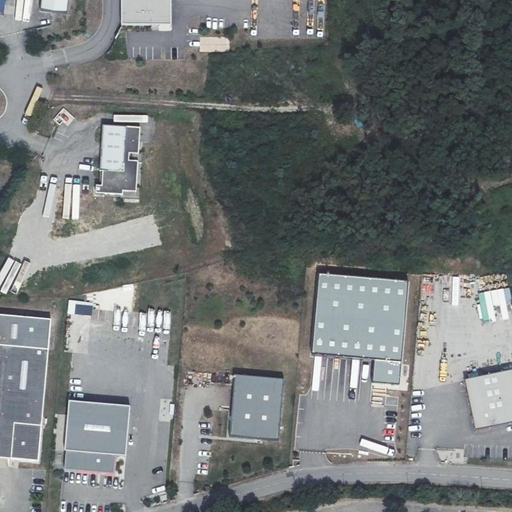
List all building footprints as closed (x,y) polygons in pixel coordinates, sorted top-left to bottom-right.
[(0,0),(0,14),(28,17),(29,0),(0,0)] [(42,0),(42,10),(69,13),(70,0),(42,0)] [(171,0),(121,0),(121,25),(171,25),(171,0)] [(199,38),(199,47),(224,47),(224,38),(199,38)] [(65,129),(75,119),(64,108),(54,118),(65,129)] [(137,196),(142,128),(104,125),(101,171),(104,172),(103,186),(97,186),(97,193),(137,196)] [(400,363),(407,282),(318,275),(311,355),(375,361),(400,363)] [(91,313),(92,306),(77,305),(76,312),(91,313)] [(0,343),(48,348),(50,318),(0,313),(0,343)] [(48,348),(0,343),(0,456),(37,460),(48,348)] [(398,384),(400,363),(375,361),(373,382),(398,384)] [(355,380),(356,374),(324,367),(321,381),(316,380),(312,394),(350,403),(351,399),(359,400),(361,388),(369,389),(370,383),(355,380)] [(511,369),(460,380),(470,429),(511,420),(511,369)] [(273,441),(279,379),(229,375),(224,437),(273,441)] [(126,456),(130,406),(69,400),(64,450),(66,450),(64,469),(114,473),(116,455),(126,456)]
